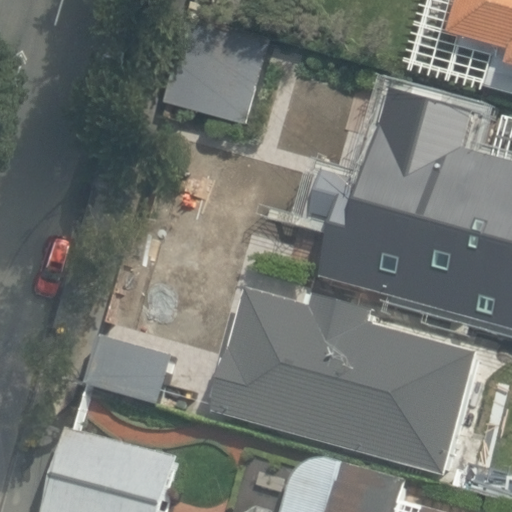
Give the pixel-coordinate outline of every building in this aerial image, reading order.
[(511,0),(472,0),(464,33),(470,35),(467,47),(499,56),(492,82),(511,86),(511,0)] [(173,105),(256,129),(280,42),(198,18),(173,105)] [(324,273),(511,324),(511,153),(470,143),(480,105),(394,82),(369,175),(353,170),(324,273)] [(218,410),(450,472),(483,348),(374,319),(377,307),(319,291),(316,303),(251,286),(218,410)] [(97,387),(167,406),(180,358),(110,338),(97,387)] [(477,465),(511,474),(511,390),(488,384),(475,433),(485,436),(477,465)] [(56,511),(173,511),(187,461),(78,431),(56,511)] [(451,511),(410,502),(415,483),(342,460),(327,460),(313,466),(308,471),(300,484),(292,511),(278,511),(269,509),(262,511),(451,511)]
